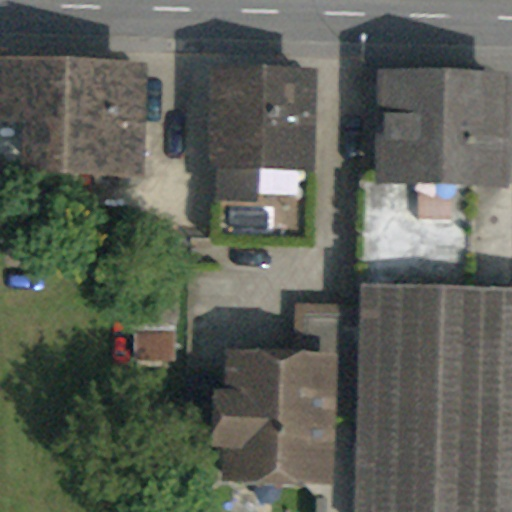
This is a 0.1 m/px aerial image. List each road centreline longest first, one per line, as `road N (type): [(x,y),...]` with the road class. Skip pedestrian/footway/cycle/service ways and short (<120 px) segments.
road 1 (secondary): [(511,17),(161,7)]
road 2 (secondary): [(161,7),(0,4)]
